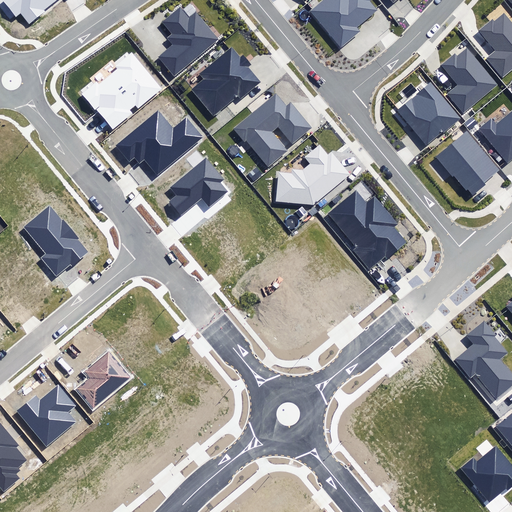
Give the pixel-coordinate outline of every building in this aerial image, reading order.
[(21,14),(29,24),(45,11),(43,9),(54,0),(0,0),(15,18),(21,14)] [(323,0),(310,11),(341,47),(361,31),(357,27),(378,10),(370,1),(370,0),(323,0)] [(157,57),(174,76),(217,39),(195,14),(189,19),(179,8),(163,22),(172,33),(167,38),(172,44),(157,57)] [(486,58),(503,77),(511,69),(511,23),(504,14),(495,22),(492,19),(479,30),(495,50),(486,58)] [(191,90),(213,116),(237,96),(240,100),(262,82),(249,67),(252,65),(244,55),(240,59),(231,48),(200,73),(205,79),(191,90)] [(446,94),(463,114),(498,85),(467,48),(457,57),(454,54),(440,65),(457,85),(446,94)] [(98,112),(112,129),(132,113),(129,110),(135,105),(138,109),(163,89),(132,51),(115,65),(119,69),(98,86),(96,83),(83,94),(98,112)] [(460,119),(430,83),(396,110),(426,146),(460,119)] [(247,140),(268,165),(286,151),(271,132),(278,127),(292,144),(312,128),(290,102),(287,105),(277,92),(233,128),(244,142),(247,140)] [(479,129),(508,163),(511,159),(511,111),(497,124),(492,118),(479,129)] [(116,147),(129,162),(135,157),(140,163),(144,160),(157,176),(204,137),(187,116),(173,128),(159,112),(116,147)] [(501,170),(468,130),(436,157),(453,176),(454,175),(467,190),(468,189),(473,194),(501,170)] [(278,172),(276,201),(314,205),(350,175),(331,152),(327,155),(319,145),(305,157),(311,164),(304,170),(293,169),(292,173),(278,172)] [(170,202),(180,215),(202,197),(209,206),(227,191),(221,184),(225,181),(206,158),(170,187),(177,196),(170,202)] [(355,251),(370,268),(384,256),(387,259),(407,241),(395,228),(399,225),(374,195),(366,201),(357,190),(329,213),(358,248),(355,251)] [(41,258),(56,275),(70,263),(72,265),(88,251),(78,239),(80,238),(63,219),(62,221),(49,206),(24,228),(46,254),(41,258)] [(476,375),(496,399),(511,385),(511,372),(501,360),(508,353),(495,337),(496,335),(485,323),(484,322),(467,336),(474,344),(454,360),(471,380),(476,375)] [(76,406),(58,386),(40,401),(35,395),(16,411),(46,447),(76,422),(68,412),(76,406)] [(511,414),(496,427),(511,446),(511,414)] [(19,445),(0,422),(0,487),(4,492),(20,479),(16,474),(21,470),(18,468),(27,460),(16,448),(19,445)] [(460,469),(489,502),(506,488),(508,490),(511,486),(511,465),(495,446),(476,462),(473,458),(460,469)]
